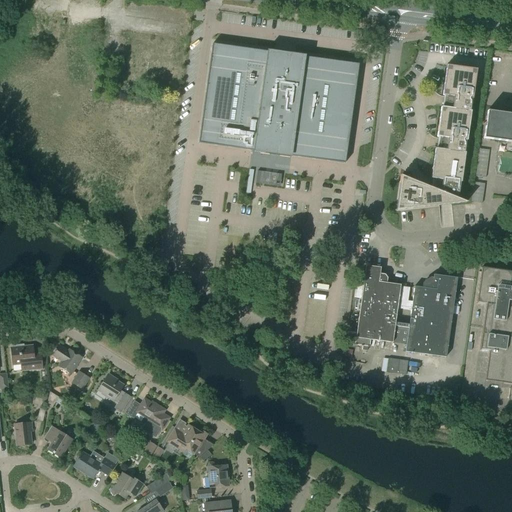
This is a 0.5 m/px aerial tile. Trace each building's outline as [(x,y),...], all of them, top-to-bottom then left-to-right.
[(345,163),(358,64),(212,44),(198,143),(345,163)] [(4,121),(62,128),(69,70),(13,64),(8,110),(6,110),(4,121)] [(445,95),(443,107),(470,111),(471,99),(472,99),(476,69),(446,65),(442,95),(445,95)] [(470,111),(443,107),(441,107),(437,137),(439,137),(437,149),(435,148),(464,152),(466,141),(470,111)] [(511,114),(497,112),(487,111),(483,138),(493,140),(511,142),(511,114)] [(101,146),(91,165),(98,168),(93,179),(99,182),(101,178),(107,181),(120,156),(101,146)] [(464,153),(464,152),(435,148),(431,178),(433,178),(432,188),(432,189),(447,195),(447,193),(458,195),(460,182),(461,182),(465,153),(464,153)] [(458,199),(458,195),(447,193),(447,195),(432,189),(432,188),(401,176),(396,210),(466,203),(458,199)] [(473,183),(471,202),(481,203),(484,184),(473,183)] [(380,268),(370,266),(365,266),(364,279),(357,278),(354,297),(361,298),(355,345),(369,347),(370,340),(392,343),(395,326),(408,328),(406,344),(405,351),(445,357),(451,321),(457,278),(433,274),(433,278),(430,278),(430,280),(429,280),(425,282),(425,283),(423,283),(422,287),(414,286),(412,300),(408,300),(410,288),(400,286),(400,285),(386,283),(386,280),(383,275),(379,274),(380,268)] [(511,272),(481,267),(476,303),(477,303),(486,304),(479,350),(480,350),(488,351),(484,380),(511,384),(511,337),(511,334),(511,290),(509,290),(511,272)] [(12,348),(11,348),(12,365),(23,364),(24,371),(42,369),(40,354),(33,354),(32,346),(20,347),(20,345),(13,346),(12,348)] [(58,345),(52,355),(61,361),(58,366),(71,374),(81,358),(69,350),(68,351),(58,345)] [(388,358),(386,372),(406,375),(408,361),(388,358)] [(79,372),(71,383),(82,389),(89,378),(79,372)] [(108,374),(98,390),(106,396),(106,397),(113,401),(113,400),(118,403),(115,408),(121,412),(130,397),(124,394),(123,396),(118,393),(123,385),(117,382),(118,381),(108,374)] [(49,392),(46,406),(52,408),(58,398),(50,392),(49,392)] [(144,399),(136,412),(137,413),(136,414),(146,420),(140,430),(154,439),(160,429),(162,430),(169,418),(162,414),(164,410),(152,402),(151,403),(144,399)] [(39,409),(37,420),(42,422),(45,410),(39,409)] [(92,420),(87,428),(97,435),(103,427),(92,420)] [(180,420),(166,442),(183,452),(185,448),(195,454),(207,434),(201,430),(200,432),(186,424),(184,427),(182,425),(184,423),(180,420)] [(31,423),(14,425),(16,446),(31,444),(30,431),(32,431),(31,423)] [(51,427),(44,438),(52,443),(47,450),(60,458),(72,440),(51,427)] [(149,442),(143,451),(150,455),(156,446),(149,442)] [(158,447),(152,456),(158,459),(163,451),(158,447)] [(82,453),(73,466),(92,478),(98,469),(108,476),(118,460),(107,453),(104,459),(93,452),(89,457),(82,453)] [(209,463),(207,466),(210,488),(229,486),(226,465),(214,467),(214,465),(212,463),(209,463)] [(112,487),(108,490),(112,496),(116,493),(124,498),(128,492),(135,496),(142,484),(135,480),(134,481),(122,473),(113,488),(112,487)] [(150,494),(155,491),(168,482),(170,480),(166,474),(146,487),(150,494)] [(173,488),(168,482),(155,491),(159,497),(173,488)] [(210,489),(196,491),(197,499),(211,498),(210,489)] [(156,500),(137,511),(161,511),(163,511),(156,500)] [(229,501),(204,504),(204,511),(225,511),(226,511),(231,510),(229,501)]
